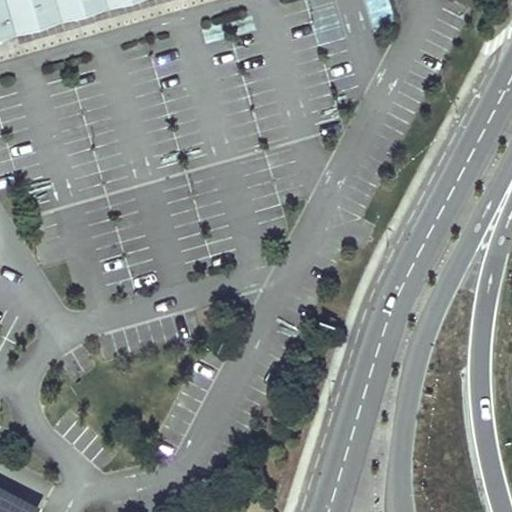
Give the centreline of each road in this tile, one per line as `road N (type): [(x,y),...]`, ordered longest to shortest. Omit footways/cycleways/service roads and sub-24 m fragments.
road 1 (secondary): [(511,76),(400,289),(327,511)]
road 2 (secondary): [(404,511),(406,427),(425,338),(511,174)]
road 3 (trunk): [(502,511),(482,435),(477,366),(491,272),(511,203)]
